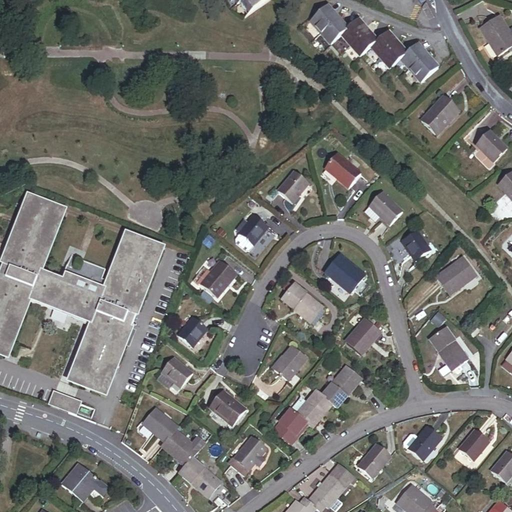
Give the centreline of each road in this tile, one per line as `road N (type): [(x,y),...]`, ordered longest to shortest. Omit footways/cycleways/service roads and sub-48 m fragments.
road 1 (residential): [(411,403),(408,356),(385,276),(358,238),(333,231),(305,240),(256,304),(244,352)]
road 2 (residential): [(243,511),(365,422),(411,403)]
road 3 (residential): [(165,498),(103,446),(0,406)]
road 4 (residential): [(437,0),(478,80),(511,114)]
